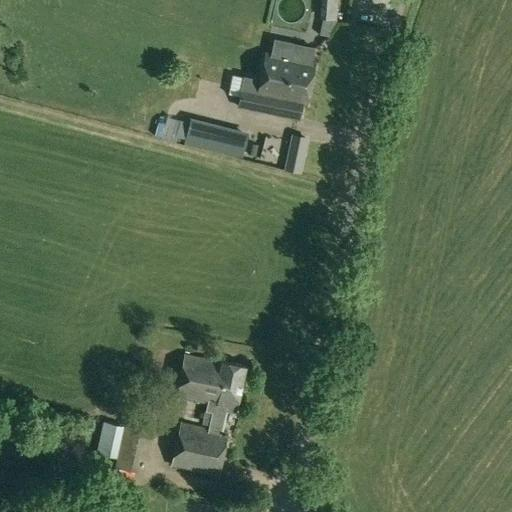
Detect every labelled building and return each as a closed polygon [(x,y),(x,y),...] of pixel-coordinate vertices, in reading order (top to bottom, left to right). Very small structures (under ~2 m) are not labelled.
[(337,20),(337,0),(319,0),(319,19),(337,20)] [(258,93),(306,103),(314,64),(266,54),(258,93)] [(185,144),(205,148),(210,127),(190,122),(185,144)] [(232,155),(242,157),(247,136),(237,134),(232,155)] [(295,156),(287,155),(284,169),(300,172),(308,137),(299,135),(295,156)] [(218,476),(227,433),(220,431),(225,410),(235,412),(246,365),(221,360),(221,362),(184,354),(175,395),(208,402),(204,422),(210,423),(209,428),(181,422),(171,465),(218,476)] [(113,467),(136,472),(146,423),(124,417),(122,425),(101,421),(95,453),(115,457),(113,467)]
